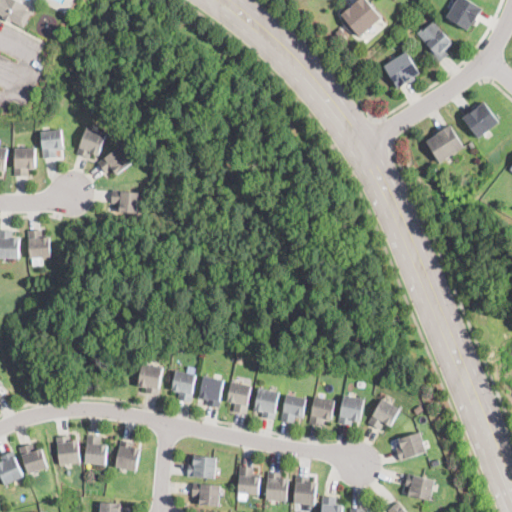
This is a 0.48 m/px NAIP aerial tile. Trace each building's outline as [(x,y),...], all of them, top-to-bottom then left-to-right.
[(0,0),(18,0),(29,6),(27,9),(33,12),(25,27),(12,20),(11,22),(4,18),(5,16),(0,13),(0,0)] [(369,29),(361,36),(342,14),(357,0),(367,0),(382,18),(369,29)] [(477,19),(475,18),(469,28),(447,16),(456,0),(472,0),(484,7),(477,19)] [(434,21),(453,43),(445,50),(448,54),(438,64),(429,54),(432,50),(417,33),(424,27),(426,29),(434,21)] [(347,32),(341,37),(336,30),(341,26),(347,32)] [(401,88),(399,89),(384,66),(407,51),(420,72),(413,77),(415,79),(401,88)] [(479,136),(464,116),(484,100),(500,120),(479,136)] [(441,161),(427,141),(439,132),(438,131),(451,123),(465,144),(441,161)] [(107,132),(99,155),(92,152),(90,156),(82,153),(84,148),(79,146),(87,124),(107,132)] [(45,157),(41,130),(62,127),(64,144),(58,145),(60,155),(45,157)] [(133,159),(116,172),(112,167),(106,171),(98,160),(120,143),(133,159)] [(0,144),(8,145),(7,170),(0,170),(0,144)] [(16,175),(16,146),(36,146),(36,166),(30,166),(31,174),(16,175)] [(138,210),(120,209),(121,203),(113,203),(114,189),(139,191),(138,210)] [(43,236),(50,235),(52,255),(44,255),(45,263),(33,263),(33,256),(31,256),(29,227),(43,226),(43,236)] [(20,235),(20,256),(0,256),(0,229),(13,229),(13,235),(20,235)] [(163,367),(158,394),(146,392),(147,387),(138,386),(143,363),(163,367)] [(197,374),(191,401),(178,399),(180,392),(172,390),(176,370),(197,374)] [(224,380),(218,407),(206,404),(207,400),(199,398),(204,375),(224,380)] [(253,386),(247,413),(234,410),(235,403),(228,401),(232,381),(253,386)] [(280,392),(274,419),(261,416),(262,411),(255,410),(260,387),(280,392)] [(366,397),(361,420),(352,419),(351,423),(339,421),(345,393),(366,397)] [(307,398),(303,418),(295,416),(294,422),(281,420),(287,394),(307,398)] [(331,419),(325,418),(324,424),(310,421),(316,394),(336,398),(331,419)] [(402,408),(391,426),(385,422),(381,428),(368,421),(383,396),(402,408)] [(424,408),(417,413),(414,408),(420,403),(424,408)] [(427,450),(400,458),(396,446),(402,445),(399,436),(421,430),(427,450)] [(107,445),(105,465),(84,462),(87,435),(101,437),(100,444),(107,445)] [(70,436),(71,440),(78,440),(80,463),(60,464),(58,437),(70,436)] [(141,448),(136,471),(115,466),(120,440),(134,442),(133,447),(141,448)] [(33,442),(35,450),(42,448),(49,467),(29,474),(20,447),(33,442)] [(15,481),(5,485),(0,471),(0,462),(4,461),(2,456),(13,451),(24,477),(15,481)] [(216,457),(215,467),(215,477),(188,476),(189,464),(193,464),(194,455),(216,457)] [(260,474),(259,494),(239,492),(241,466),(253,467),(253,474),(260,474)] [(288,479),(287,500),(266,499),(268,472),(281,473),(281,478),(288,479)] [(432,491),(430,500),(409,495),(411,486),(405,485),(408,474),(435,480),(432,491)] [(317,482),(314,505),(293,503),(296,475),(309,476),(308,481),(317,482)] [(220,495),(219,505),(200,504),(200,495),(192,494),(193,483),(220,485),(220,495)] [(343,505),(342,511),(321,511),(323,496),(336,497),(335,504),(343,505)] [(389,511),(388,510),(398,502),(398,501),(407,511),(389,511)] [(127,511),(100,511),(101,502),(121,503),(120,511),(127,511)]
